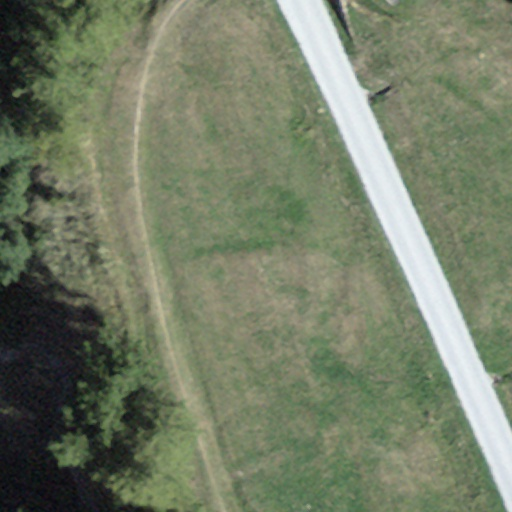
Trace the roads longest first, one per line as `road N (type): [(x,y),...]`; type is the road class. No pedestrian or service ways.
road 1 (unknown): [(235,511),(132,188),(148,65),(182,0)]
road 2 (unclassified): [(511,463),(296,0)]
